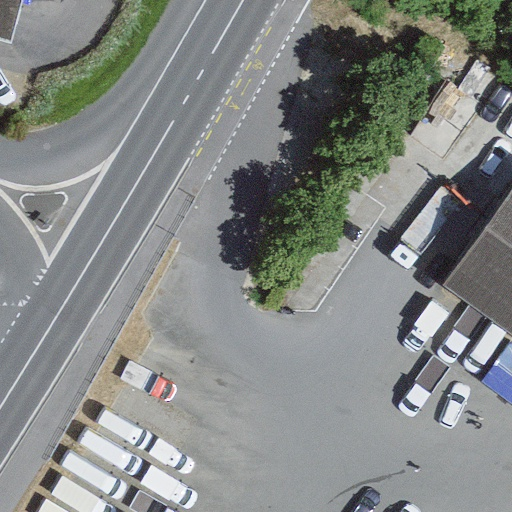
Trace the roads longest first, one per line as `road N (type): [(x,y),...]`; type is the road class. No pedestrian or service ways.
road 1 (secondary): [(101,244),(243,0)]
road 2 (secondary): [(0,407),(101,244)]
